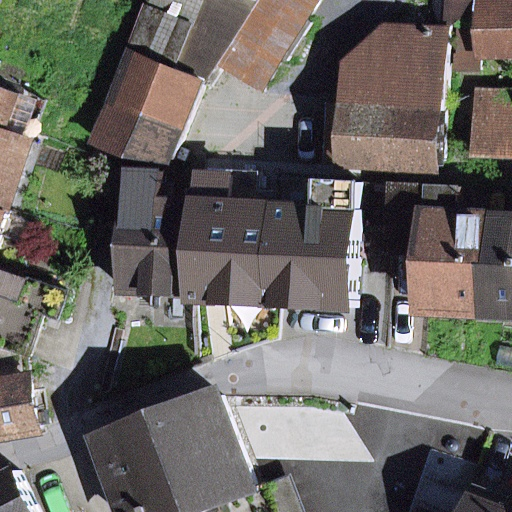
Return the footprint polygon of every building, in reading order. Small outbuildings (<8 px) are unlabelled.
[(209,82),(178,70),(204,0),(154,0),(99,143),(131,155),(177,161),(183,146),(209,82)] [(209,82),(243,33),(263,0),(204,0),(178,70),(209,82)] [(276,0),(263,0),(243,33),(286,60),(290,62),(314,24),(310,21),(276,0)] [(276,0),(310,21),(323,0),(276,0)] [(447,166),(453,23),(483,5),(511,4),(511,0),(452,0),(450,31),(391,28),(352,65),(351,106),(350,162),(447,166)] [(484,55),(511,54),(511,4),(483,5),(483,23),(460,28),(459,71),(483,72),(484,55)] [(183,146),(227,149),(286,60),(243,33),(209,82),(183,146)] [(23,96),(0,86),(0,211),(8,214),(32,143),(7,134),(23,96)] [(511,94),(482,93),(480,156),(511,156),(511,94)] [(333,162),(350,162),(351,106),(334,106),(333,162)] [(131,254),(128,293),(199,297),(204,204),(167,202),(168,172),(135,170),(132,229),(120,228),(119,254),(131,254)] [(199,297),(199,300),(279,304),(285,208),(234,205),(235,179),(206,177),(204,204),(199,297)] [(364,185),(286,181),(285,208),(279,304),(361,309),(366,211),(362,211),(364,185)] [(431,273),(429,311),(491,314),(495,217),(466,216),(467,190),(399,188),(397,244),(421,245),(420,273),(431,273)] [(0,249),(5,236),(12,215),(8,214),(0,211),(0,249)] [(5,236),(30,244),(37,224),(12,215),(5,236)] [(511,218),(495,217),(491,314),(511,314),(511,218)] [(47,313),(63,319),(71,293),(0,268),(0,346),(30,357),(32,357),(47,313)] [(0,382),(33,379),(30,357),(0,346),(0,382)] [(3,431),(40,426),(33,379),(0,382),(0,442),(3,442),(3,431)] [(200,511),(226,502),(260,489),(225,397),(109,442),(135,511),(200,511)] [(0,511),(42,511),(22,472),(0,481),(0,511)] [(308,511),(295,475),(282,480),(294,509),(294,511),(308,511)] [(260,489),(226,502),(230,511),(285,511),(294,509),(282,480),(260,489)] [(511,511),(511,506),(487,497),(480,511),(511,511)] [(230,511),(226,502),(200,511),(230,511)]
